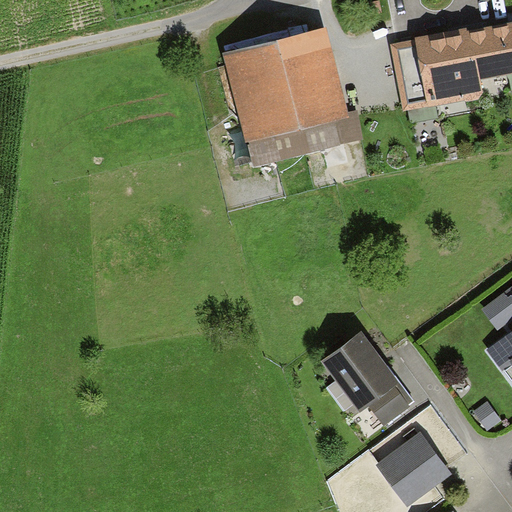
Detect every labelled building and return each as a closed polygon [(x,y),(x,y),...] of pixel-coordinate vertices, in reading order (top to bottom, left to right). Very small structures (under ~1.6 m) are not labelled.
[(468,27),(391,45),(406,113),(488,98),(484,79),(511,73),(511,22),(469,31),(468,27)] [(329,28),(226,55),(254,168),(366,139),(360,111),(351,113),(329,28)] [(511,287),(482,310),(498,331),(511,320),(511,331),(487,350),(504,371),(511,366),(511,287)] [(363,330),(323,360),(365,412),(370,407),(386,428),(417,402),(363,330)] [(503,420),(487,400),(473,411),(488,431),(503,420)] [(423,435),(380,466),(408,504),(451,472),(423,435)]
